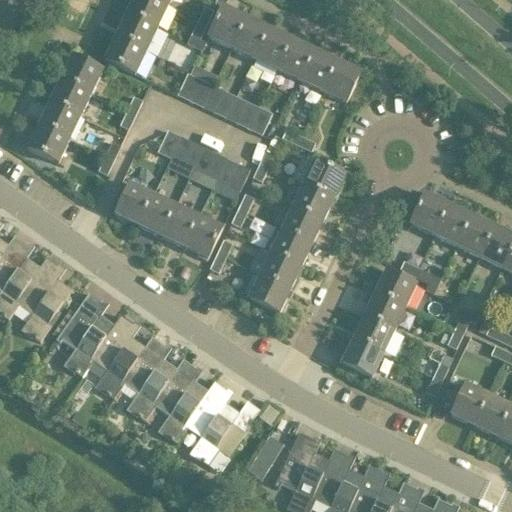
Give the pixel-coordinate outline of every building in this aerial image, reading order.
[(157,32),(168,9),(148,0),(134,0),(126,17),(157,32)] [(148,0),(168,9),(172,0),(148,0)] [(206,29),(213,14),(204,10),(197,24),(206,29)] [(207,41),(231,52),(246,22),(222,10),(207,41)] [(126,17),(115,40),(146,55),(157,32),(126,17)] [(268,33),(246,22),(231,52),(254,63),(268,33)] [(206,29),(197,24),(191,39),(200,43),(206,29)] [(291,44),(268,33),(254,63),(276,74),(291,44)] [(200,43),(191,39),(186,48),(201,54),(205,46),(200,43)] [(134,79),(146,55),(115,40),(104,64),(134,79)] [(276,74),(299,86),(314,55),(291,44),(276,74)] [(337,66),(314,55),(299,86),(322,97),(337,66)] [(71,60),(60,83),(91,98),(103,75),(71,60)] [(337,66),(322,97),(346,108),(361,77),(337,66)] [(189,105),(199,83),(187,77),(177,99),(189,105)] [(80,121),(91,98),(60,83),(49,106),(80,121)] [(201,110),(211,88),(199,83),(189,105),(201,110)] [(213,116),(224,94),(211,88),(201,110),(213,116)] [(213,116),(225,122),(236,100),(224,94),(213,116)] [(133,100),(126,115),(135,119),(142,104),(133,100)] [(225,122),(237,127),(248,106),(236,100),(225,122)] [(49,106),(38,128),(69,144),(80,121),(49,106)] [(237,127),(250,133),(260,112),(248,106),(237,127)] [(250,133),(261,139),(272,117),(260,112),(250,133)] [(128,134),(135,119),(126,115),(119,129),(128,134)] [(57,167),(69,144),(38,128),(26,152),(57,167)] [(296,149),(300,140),(286,133),(282,142),(296,149)] [(179,140),(167,134),(157,156),(169,161),(179,140)] [(191,145),(179,140),(169,161),(180,167),(191,145)] [(311,156),(312,153),(315,147),(300,140),(296,149),(311,156)] [(203,151),(191,145),(180,167),(192,173),(203,151)] [(111,146),(104,160),(113,164),(120,150),(111,146)] [(214,156),(203,151),(192,173),(204,178),(214,156)] [(259,167),(268,171),(275,157),(266,152),(259,167)] [(226,162),(214,156),(204,178),(216,184),(226,162)] [(106,179),(113,164),(104,160),(97,175),(106,179)] [(238,167),(226,162),(216,184),(228,190),(238,167)] [(304,189),(334,203),(345,180),(316,165),(304,189)] [(228,190),(239,195),(250,173),(238,167),(228,190)] [(259,167),(255,176),(252,182),(261,186),(268,171),(259,167)] [(138,230),(152,199),(128,188),(114,218),(138,230)] [(323,226),(334,203),(304,189),(293,211),(323,226)] [(244,198),(237,212),(246,217),(253,202),(244,198)] [(411,228),(434,240),(449,209),(426,198),(411,228)] [(138,230),(161,241),(175,211),(152,199),(138,230)] [(472,220),(449,209),(434,240),(457,251),(472,220)] [(184,252),(198,222),(175,211),(161,241),(184,252)] [(311,249),(323,226),(293,211),(281,234),(311,249)] [(237,212),(231,227),(239,231),(246,217),(237,212)] [(494,231),(472,220),(457,251),(480,262),(494,231)] [(184,252),(208,264),(222,233),(198,222),(184,252)] [(511,252),(511,239),(494,231),(480,262),(502,272),(511,252)] [(300,271),(311,249),(281,234),(270,256),(300,271)] [(12,309),(38,271),(39,271),(20,258),(27,248),(14,239),(8,249),(7,248),(7,249),(0,258),(0,294),(1,296),(0,297),(0,316),(9,323),(16,312),(12,309)] [(223,244),(216,258),(225,262),(232,248),(223,244)] [(511,252),(502,272),(511,277),(511,252)] [(289,294),(300,271),(270,256),(259,279),(289,294)] [(216,258),(209,273),(218,277),(225,262),(216,258)] [(12,309),(16,312),(19,308),(32,318),(22,332),(40,345),(51,330),(47,327),(71,294),(51,279),(58,270),(46,262),(39,271),(38,271),(12,309)] [(399,274),(413,281),(417,272),(403,265),(399,274)] [(432,278),(417,272),(413,281),(427,287),(432,278)] [(404,312),(416,288),(385,274),(374,298),(404,312)] [(441,283),(432,278),(427,287),(425,293),(434,297),(441,283)] [(277,317),(289,294),(259,279),(247,302),(277,317)] [(82,381),(90,369),(86,366),(113,329),(94,316),(101,306),(88,297),(55,344),(59,347),(62,344),(74,353),(63,368),(82,381)] [(374,298),(363,320),(394,335),(404,312),(374,298)] [(464,312),(460,321),(469,325),(475,328),(479,318),(464,312)] [(119,319),(113,329),(86,366),(90,369),(92,366),(105,376),(95,390),(113,403),(121,392),(118,389),(144,350),(126,338),(132,328),(119,319)] [(363,320),(352,343),(383,358),(394,335),(363,320)] [(460,321),(453,335),(462,339),(469,325),(460,321)] [(477,335),(500,346),(504,337),(507,329),(492,322),(490,327),(482,323),(477,335)] [(456,353),(462,339),(453,335),(447,349),(456,353)] [(511,340),(504,337),(500,346),(511,351),(511,340)] [(145,425),(152,414),(148,411),(176,372),(157,360),(164,350),(151,341),(144,350),(118,389),(121,392),(123,389),(136,398),(127,412),(145,425)] [(383,358),(352,343),(341,367),(372,381),(383,358)] [(490,359),(505,366),(509,357),(494,350),(490,359)] [(182,363),(176,372),(148,411),(152,414),(154,411),(167,420),(158,434),(176,447),(184,436),(180,433),(207,394),(188,382),(195,372),(182,363)] [(439,367),(432,381),(441,385),(448,371),(439,367)] [(434,400),(441,385),(432,381),(425,396),(434,400)] [(180,433),(184,436),(186,433),(200,443),(190,457),(208,470),(219,454),(216,452),(240,417),(220,403),(226,394),(213,385),(207,394),(180,433)] [(451,420),(474,431),(489,400),(466,389),(451,420)] [(474,431),(497,442),(511,411),(489,400),(474,431)] [(497,442),(511,448),(511,411),(497,442)] [(289,511),(312,511),(314,508),(309,507),(329,464),(308,454),(313,443),(299,437),(274,490),(279,492),(280,489),(295,496),(288,511),(289,511)] [(267,441),(254,461),(269,470),(281,450),(267,441)] [(334,454),(329,464),(309,507),(314,508),(315,505),(329,511),(348,511),(363,480),(343,470),(348,460),(334,454)] [(390,511),(398,496),(377,487),(382,476),(368,470),(363,480),(348,511),(390,511)] [(403,486),(398,496),(390,511),(430,511),(412,503),(417,493),(403,486)] [(450,511),(452,510),(437,503),(433,511),(450,511)]
